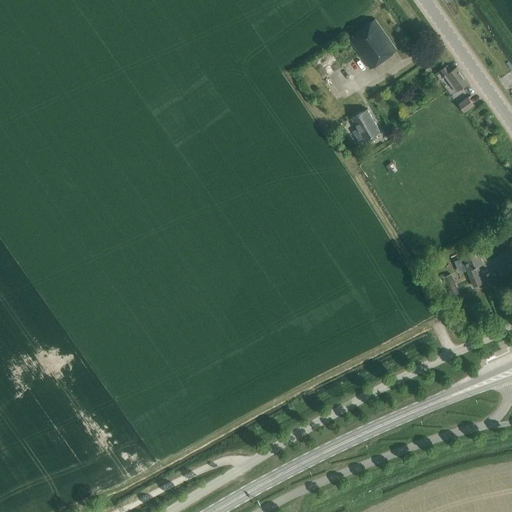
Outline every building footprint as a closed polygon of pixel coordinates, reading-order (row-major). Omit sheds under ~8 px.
[(370,68),(388,55),(396,50),(375,19),(367,24),(349,37),(370,68)] [(451,69),(448,64),(440,69),(456,92),(468,83),(456,66),(451,69)] [(464,111),(466,110),(474,104),(468,96),(459,103),(464,111)] [(367,109),(352,117),(358,127),(353,131),(356,136),(361,133),(365,139),(368,137),(370,141),(377,137),(375,133),(380,130),(367,109)] [(392,161),(397,169),(403,165),(398,157),(392,161)] [(474,286),(485,281),(478,265),(484,263),(477,247),(462,253),(469,268),(467,269),(474,286)] [(455,282),(447,285),(451,296),(459,293),(455,282)]
